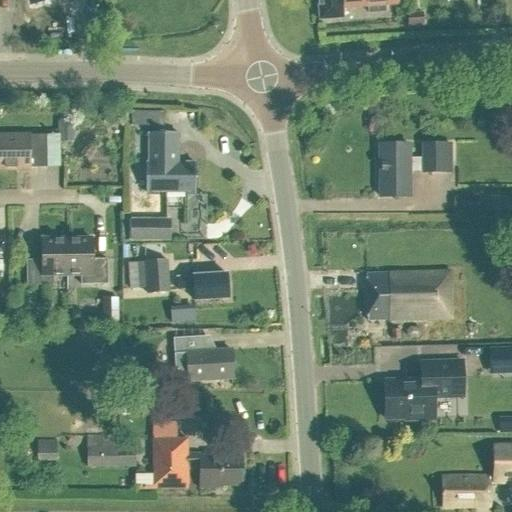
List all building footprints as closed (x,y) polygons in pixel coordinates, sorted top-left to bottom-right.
[(317,0),(319,21),(342,19),(342,9),(368,7),(368,13),(385,12),(384,6),(398,5),(397,0),(317,0)] [(408,27),(424,26),(423,13),(406,14),(408,27)] [(178,134),(148,134),(148,164),(145,164),(145,193),(195,193),(195,178),(196,178),(196,174),(195,174),(195,163),(178,164),(178,134)] [(80,135),(76,145),(94,153),(98,143),(80,135)] [(0,170),(28,170),(28,167),(45,167),(44,137),(0,137),(0,170)] [(460,179),(472,178),(471,140),(459,141),(460,179)] [(407,144),(378,145),(380,198),(409,197),(408,171),(422,170),(422,171),(449,170),(448,142),(421,143),(422,158),(408,158),(407,144)] [(453,197),(453,212),(478,212),(478,197),(453,197)] [(130,242),(170,242),(170,219),(130,219),(130,242)] [(91,260),(91,239),(67,240),(67,277),(81,276),(81,285),(108,285),(107,259),(91,260)] [(67,240),(41,240),(41,261),(25,261),(26,286),(52,286),(52,277),(67,277),(67,240)] [(169,293),(167,260),(144,262),(146,295),(169,293)] [(129,291),(144,290),(143,270),(127,271),(129,291)] [(451,272),(365,274),(366,321),(452,319),(451,272)] [(228,299),(226,274),(175,277),(175,289),(192,288),(192,301),(228,299)] [(10,295),(0,294),(0,318),(20,319),(19,303),(10,303),(10,295)] [(101,299),(102,324),(118,324),(117,298),(101,299)] [(71,311),(72,320),(82,320),(81,310),(71,311)] [(204,337),(179,339),(172,340),(175,382),(233,379),(231,351),(205,352),(204,337)] [(511,346),(489,347),(489,373),(511,372),(511,346)] [(384,381),(384,419),(436,418),(436,395),(466,394),(465,358),(423,359),(423,380),(384,381)] [(121,377),(126,390),(136,385),(131,373),(121,377)] [(511,409),(480,410),(480,429),(511,428),(511,409)] [(186,439),(176,439),(176,423),(153,423),(153,489),(185,489),(185,470),(199,470),(199,489),(221,489),(221,485),(241,485),(241,457),(200,457),(200,454),(186,454),(186,439)] [(37,462),(56,462),(56,443),(37,443),(37,462)] [(511,444),(494,445),(495,476),(441,477),(442,508),(492,507),(492,484),(503,484),(503,477),(511,477),(511,444)] [(86,446),(87,468),(135,467),(135,446),(86,446)]
